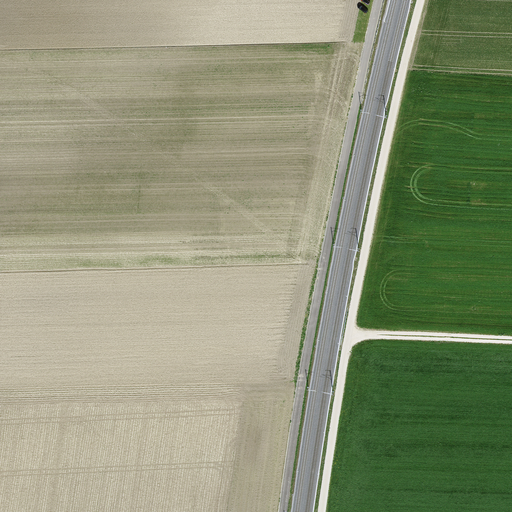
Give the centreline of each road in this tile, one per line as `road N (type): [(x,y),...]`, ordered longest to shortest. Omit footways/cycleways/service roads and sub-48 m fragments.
road 1 (track): [(322,511),(348,335),(418,0)]
road 2 (track): [(379,0),(312,328),(284,511)]
road 3 (track): [(348,335),(511,340)]
